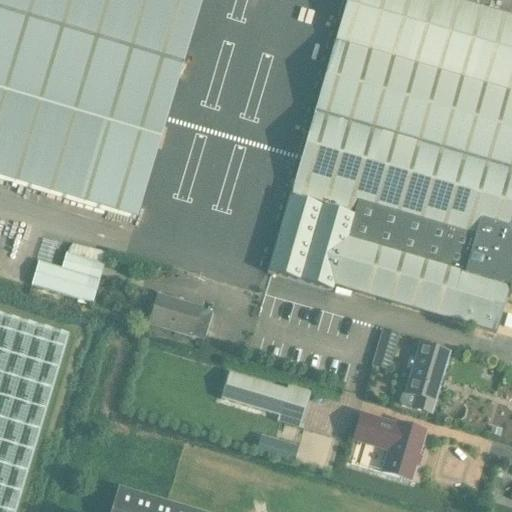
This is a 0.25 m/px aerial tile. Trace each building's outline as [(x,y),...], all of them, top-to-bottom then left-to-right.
[(0,0),(0,180),(134,221),(199,0),(0,0)] [(292,198),(270,274),(331,292),(333,287),(475,328),(495,334),(508,288),(501,286),(503,277),(509,278),(511,269),(511,20),(437,0),(349,0),(337,44),(296,184),(292,198)] [(30,287),(91,305),(103,266),(65,255),(61,270),(37,264),(30,287)] [(200,311),(158,298),(149,327),(191,339),(191,338),(203,342),(211,315),(199,312),(200,311)] [(0,511),(16,511),(68,339),(0,318),(0,511)] [(371,368),(387,373),(398,336),(382,331),(371,368)] [(430,417),(434,403),(448,355),(419,346),(405,395),(416,398),(412,412),(430,417)] [(301,425),(309,400),(228,376),(220,401),(301,425)] [(351,440),(357,441),(389,451),(382,474),(411,483),(426,434),(360,414),(351,440)] [(491,429),(489,436),(499,439),(501,432),(491,429)] [(187,511),(116,490),(109,511),(187,511)]
